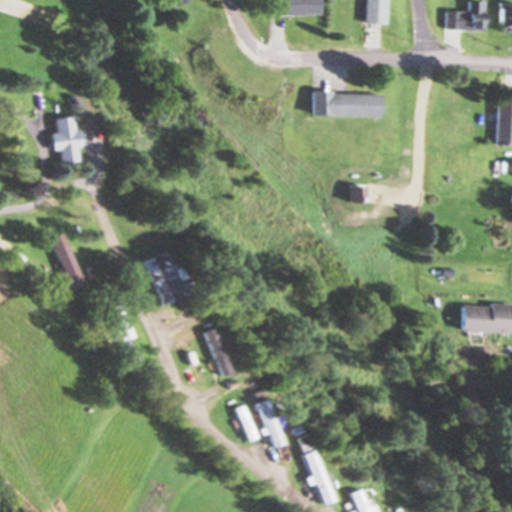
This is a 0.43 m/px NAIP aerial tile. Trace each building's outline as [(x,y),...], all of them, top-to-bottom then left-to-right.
[(313,0),(265,0),(266,15),(313,15),(313,0)] [(380,0),(359,0),(359,24),(380,24),(380,0)] [(475,31),(475,2),(461,2),(461,12),(439,12),(439,31),(475,31)] [(509,4),(493,4),(493,32),(509,32),(509,4)] [(306,116),(374,116),(374,93),(306,93),(306,116)] [(511,97),(490,97),(489,145),(511,145),(511,97)] [(53,164),(70,163),(66,117),(48,119),(49,134),(44,134),(45,151),(52,150),(53,164)] [(71,287),(54,234),(45,237),(62,290),(71,287)] [(162,303),(143,259),(134,263),(153,307),(162,303)] [(126,332),(105,290),(93,296),(114,338),(126,332)] [(454,332),(504,336),(506,305),(484,303),(484,306),(456,304),(454,332)] [(223,374),(205,334),(196,338),(214,378),(223,374)] [(168,342),(188,385),(198,380),(178,337),(168,342)] [(276,445),(256,402),(247,405),(267,449),(276,445)] [(227,410),(242,442),(249,439),(234,407),(227,410)] [(296,454),(312,506),(323,503),(307,451),(296,454)] [(339,495),(346,511),(358,511),(348,490),(339,495)]
